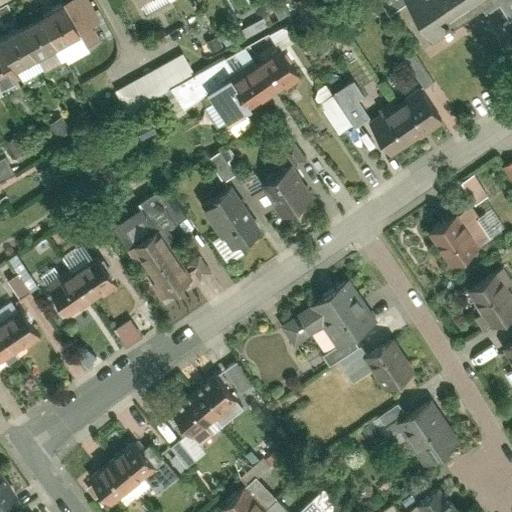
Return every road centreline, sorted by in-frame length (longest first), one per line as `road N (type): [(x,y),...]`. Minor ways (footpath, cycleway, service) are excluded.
road 1 (residential): [(362,226),(19,452)]
road 2 (residential): [(511,475),(362,226)]
road 3 (residential): [(511,125),(362,226)]
